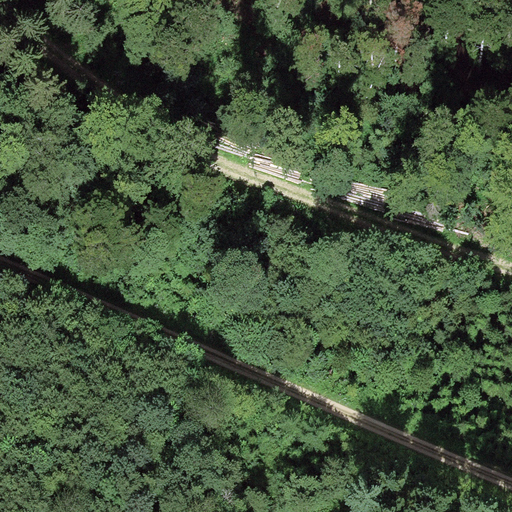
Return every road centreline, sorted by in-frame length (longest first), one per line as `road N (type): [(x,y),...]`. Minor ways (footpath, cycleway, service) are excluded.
road 1 (track): [(0,28),(79,87),(238,177),(511,268)]
road 2 (track): [(511,487),(0,270)]
